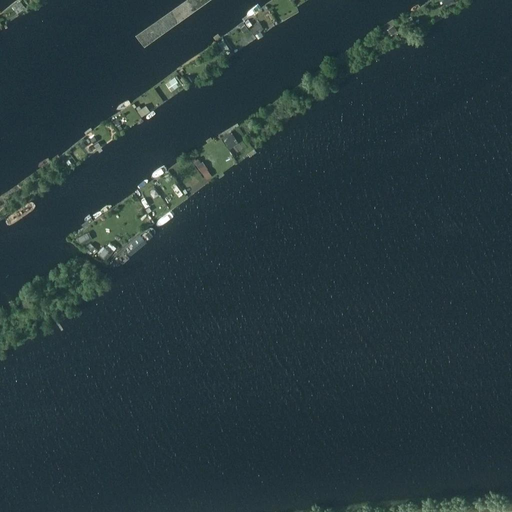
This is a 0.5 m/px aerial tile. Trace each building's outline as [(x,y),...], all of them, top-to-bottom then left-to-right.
[(20,1),(13,6),(16,10),(18,8),(20,11),(25,8),(20,1)] [(255,25),(251,29),(258,39),(263,35),(255,25)] [(223,41),(219,44),(222,49),(227,46),(223,41)] [(176,76),(170,80),(175,88),(181,83),(176,76)] [(146,105),(137,111),(141,117),(150,111),(146,105)] [(229,133),(223,137),(229,148),(236,143),(229,133)] [(202,162),(197,166),(202,172),(207,168),(202,162)] [(207,169),(202,173),(207,179),(211,175),(207,169)] [(39,178),(32,182),(35,187),(42,183),(39,178)] [(85,234),(78,237),(82,244),(89,240),(85,234)] [(90,243),(87,247),(93,253),(97,249),(90,243)] [(105,248),(100,254),(106,259),(111,253),(105,248)]
